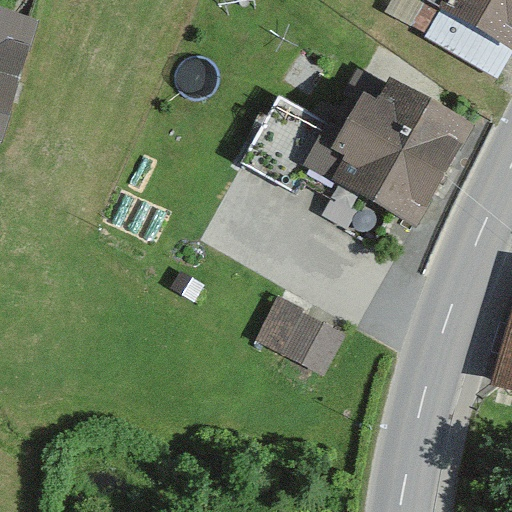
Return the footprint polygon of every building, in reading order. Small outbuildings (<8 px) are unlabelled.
[(511,0),(454,0),(447,14),(511,47),(511,0)] [(46,28),(0,15),(0,144),(14,148),(46,28)] [(486,133),(393,81),(339,177),(433,229),(486,133)] [(282,284),(262,334),(334,363),(354,314),(282,284)] [(511,360),(502,400),(511,402),(511,360)]
